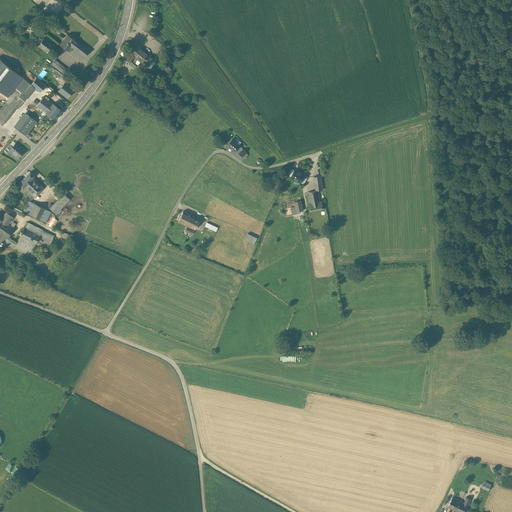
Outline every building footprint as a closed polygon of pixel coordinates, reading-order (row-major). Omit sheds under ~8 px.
[(88,48),(68,32),(60,42),(69,50),(73,45),(84,54),(88,48)] [(44,35),(38,43),(47,50),(53,43),(44,35)] [(147,66),(154,56),(139,46),(141,43),(136,39),(123,57),(131,62),(135,57),(147,66)] [(175,55),(170,51),(166,54),(171,59),(175,55)] [(69,67),(56,57),(52,61),(65,72),(69,67)] [(139,61),(135,65),(146,74),(149,69),(139,61)] [(53,73),(60,78),(63,74),(55,69),(53,73)] [(0,111),(0,121),(4,124),(37,83),(47,91),(51,87),(38,76),(34,81),(26,75),(9,97),(10,98),(0,111)] [(76,89),(66,81),(59,90),(69,98),(76,89)] [(61,107),(44,94),(40,100),(36,97),(32,101),(54,117),(61,107)] [(26,135),(37,121),(24,111),(13,126),(26,135)] [(233,136),(227,143),(235,150),(241,143),(233,136)] [(12,150),(22,158),(27,151),(17,143),(12,150)] [(250,151),(243,146),(240,150),(247,155),(250,151)] [(305,174),(295,169),(295,170),(292,176),(291,177),(301,182),(305,175),(305,174)] [(31,198),(43,185),(30,172),(19,183),(24,187),(22,189),(31,198)] [(316,190),(323,189),(321,176),(314,177),(316,190)] [(318,190),(308,192),(311,203),(309,204),(310,211),(323,208),(322,201),(320,201),(318,190)] [(70,198),(62,192),(50,206),(57,213),(70,198)] [(303,210),(301,200),(294,202),(295,206),(291,207),(293,214),(297,214),(297,211),(303,210)] [(25,212),(46,222),(51,211),(30,201),(25,212)] [(199,219),(183,211),(178,221),(195,230),(199,219)] [(54,236),(28,222),(18,241),(9,236),(13,228),(8,224),(13,217),(6,212),(1,219),(0,220),(0,242),(2,241),(13,250),(15,248),(30,256),(35,248),(46,252),(54,236)] [(218,228),(207,223),(205,226),(216,232),(218,228)] [(248,233),(245,240),(254,244),(257,238),(248,233)] [(489,490),(492,483),(485,480),(482,487),(489,490)] [(465,500),(453,495),(449,505),(463,511),(466,511),(473,497),(468,494),(465,500)]
